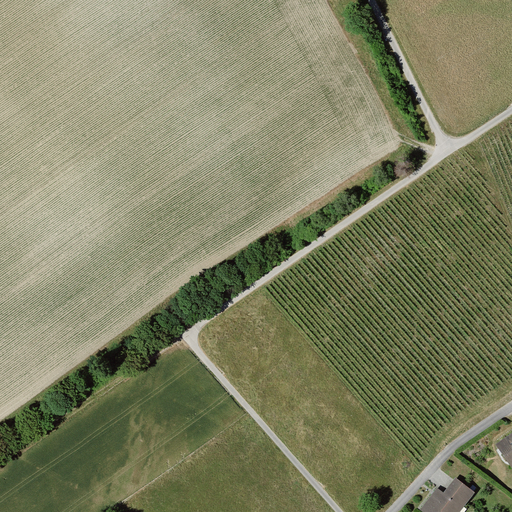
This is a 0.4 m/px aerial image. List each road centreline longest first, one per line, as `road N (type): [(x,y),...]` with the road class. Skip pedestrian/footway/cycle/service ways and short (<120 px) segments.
road 1 (track): [(511,109),(187,333),(339,511)]
road 2 (track): [(372,0),(449,150)]
road 3 (residential): [(391,511),(450,448),(511,406)]
